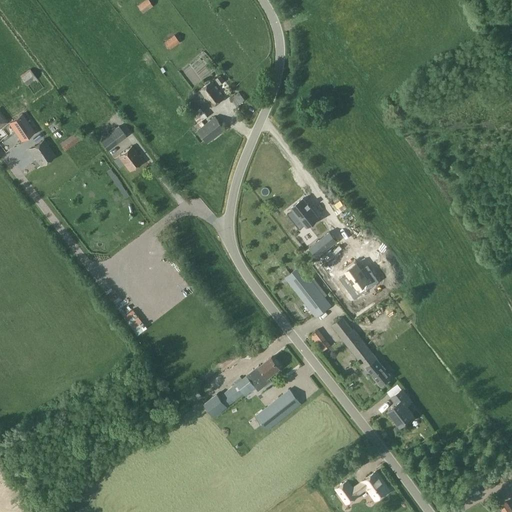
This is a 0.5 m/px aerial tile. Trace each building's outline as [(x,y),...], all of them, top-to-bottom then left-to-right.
[(143,13),(152,6),(148,0),(145,0),(138,6),(143,13)] [(163,42),(169,50),(180,42),(174,34),(163,42)] [(59,54),(53,47),(43,55),(48,62),(59,54)] [(42,53),(36,55),(40,67),(46,65),(42,53)] [(175,65),(183,77),(192,71),(184,59),(175,65)] [(27,86),(37,78),(30,69),(20,76),(27,86)] [(185,79),(191,88),(200,81),(193,72),(185,79)] [(225,80),(221,74),(216,78),(220,84),(225,80)] [(53,82),(66,100),(73,94),(61,76),(53,82)] [(212,107),(224,97),(212,81),(197,92),(202,99),(204,97),(212,107)] [(72,107),(89,97),(84,89),(67,99),(72,107)] [(237,106),(245,100),(239,92),(231,99),(233,102),(234,102),(237,106)] [(94,102),(81,114),(94,129),(107,117),(94,102)] [(207,116),(200,107),(193,113),(200,121),(207,116)] [(23,113),(9,123),(21,141),(35,132),(23,113)] [(198,122),(194,125),(198,130),(208,143),(226,130),(215,116),(202,126),(198,122)] [(58,128),(62,126),(58,120),(48,126),(52,132),(51,134),(57,142),(64,136),(58,128)] [(108,150),(127,136),(119,126),(100,140),(108,150)] [(65,150),(82,139),(76,131),(60,143),(65,150)] [(44,139),(30,150),(36,159),(33,162),(37,168),(41,166),(55,156),(44,139)] [(114,160),(120,167),(124,164),(130,171),(143,161),(132,146),(119,156),(114,160)] [(315,192),(334,217),(347,208),(327,183),(315,192)] [(166,208),(173,202),(167,193),(159,199),(166,208)] [(292,207),(302,220),(307,216),(312,222),(318,217),(314,211),(313,211),(303,198),(292,207)] [(343,211),(338,215),(347,229),(352,226),(343,211)] [(324,251),(337,241),(330,231),(316,242),(324,251)] [(364,234),(354,243),(382,276),(392,267),(364,234)] [(342,250),(324,264),(331,272),(349,258),(342,250)] [(285,277),(294,288),(316,317),(332,305),(301,265),(285,277)] [(360,266),(349,274),(360,290),(371,283),(360,266)] [(328,288),(337,281),(329,271),(320,277),(328,288)] [(351,316),(379,300),(376,295),(349,312),(351,316)] [(383,308),(390,305),(386,297),(380,300),(383,308)] [(365,369),(369,366),(377,359),(377,360),(378,359),(373,353),(344,315),(331,325),(360,363),(365,369)] [(318,328),(310,335),(322,351),(330,344),(318,328)] [(217,393),(204,403),(214,417),(227,406),(228,407),(255,384),(254,383),(265,374),(268,377),(280,367),(272,356),(259,366),(220,396),(217,393)] [(377,359),(369,366),(374,372),(372,374),(381,385),(391,376),(382,365),(377,360),(377,359)] [(227,365),(230,373),(239,369),(236,362),(227,365)] [(290,388),(255,416),(267,431),(302,403),(290,388)] [(407,406),(413,401),(403,388),(390,397),(396,404),(388,410),(400,426),(414,415),(407,406)] [(375,500),(390,489),(377,471),(362,481),(353,488),(348,480),(336,488),(346,503),(358,495),(358,494),(367,488),(375,500)] [(500,505),(504,511),(511,511),(511,510),(506,501),(500,505)]
